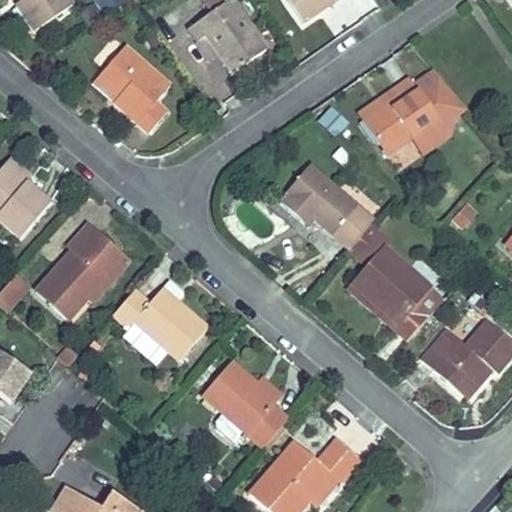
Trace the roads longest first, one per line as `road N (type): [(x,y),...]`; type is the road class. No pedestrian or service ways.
road 1 (residential): [(163,210),(472,482)]
road 2 (residential): [(163,210),(198,171),(440,0)]
road 3 (residential): [(0,67),(163,210)]
